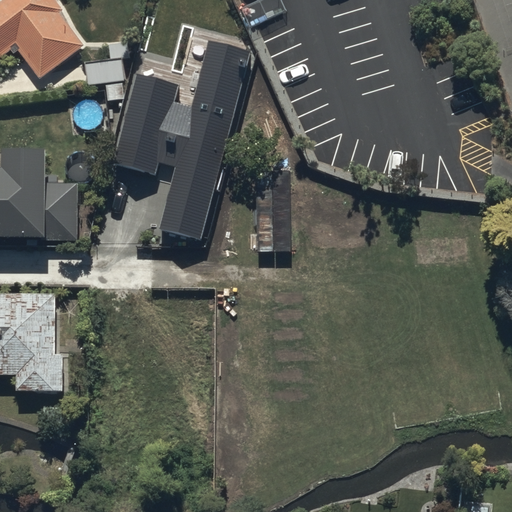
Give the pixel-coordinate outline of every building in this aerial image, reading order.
[(0,0),(0,55),(14,44),(40,78),(85,44),(70,23),(73,21),(57,0),(0,0)] [(251,52),(209,41),(192,106),(174,102),(178,86),(136,75),(113,164),(154,175),(157,161),(177,166),(160,229),(202,240),(251,52)] [(0,229),(45,230),(45,236),(79,237),(79,180),(46,180),(46,143),(4,142),(4,163),(0,163),(0,229)] [(363,279),(314,286),(321,333),(370,326),(363,279)] [(56,386),(56,292),(0,292),(0,372),(16,372),(16,387),(56,386)]
